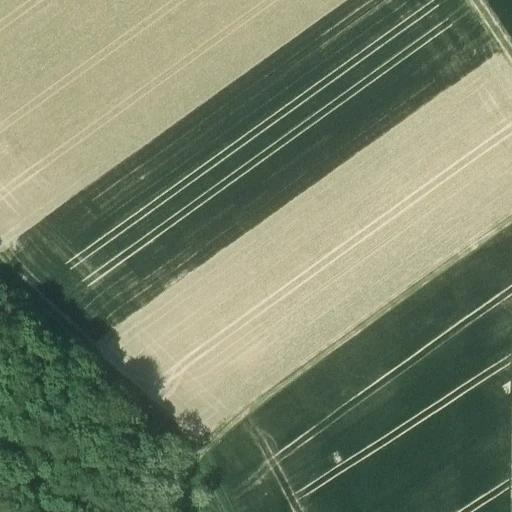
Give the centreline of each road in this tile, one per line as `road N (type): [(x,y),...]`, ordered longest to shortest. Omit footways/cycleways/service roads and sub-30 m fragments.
road 1 (track): [(155,511),(226,424),(511,219)]
road 2 (track): [(201,452),(0,268)]
